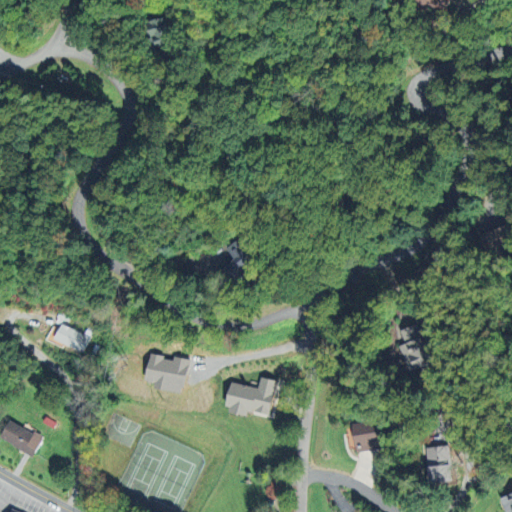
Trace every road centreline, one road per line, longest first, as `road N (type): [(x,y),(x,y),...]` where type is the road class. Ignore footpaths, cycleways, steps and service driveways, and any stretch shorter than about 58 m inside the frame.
road 1 (residential): [(511,49),(425,74),(415,84),(423,104),(468,137),(454,192),(429,234),(344,274),(309,305),(301,511)]
road 2 (residential): [(309,305),(224,327),(136,278),(86,237),(77,217),(80,191),(124,128),(124,91),(110,70),(75,48),(0,64)]
road 3 (track): [(414,94),(383,106),(291,112),(247,142),(194,198),(177,190),(172,151),(212,65),(221,0)]
